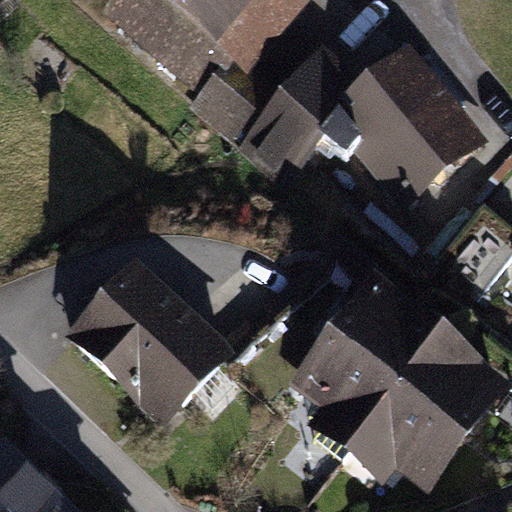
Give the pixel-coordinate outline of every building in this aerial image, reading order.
[(0,0),(0,9),(9,0),(0,0)] [(169,0),(189,17),(158,55),(206,97),(238,60),(290,0),(169,0)] [(195,109),(232,140),(274,90),(238,60),(206,97),(195,109)] [(274,90),(232,140),(287,186),(323,145),(346,166),(361,149),(403,203),(474,145),(409,67),(369,99),(322,60),(288,102),(274,90)] [(503,284),(511,273),(511,215),(475,260),(503,284)] [(227,363),(137,277),(74,342),(165,428),(227,363)] [(346,373),(309,420),(324,432),(315,443),(343,465),(368,434),(437,346),(376,298),(327,359),(346,373)] [(497,395),(437,346),(368,434),(409,467),(430,441),(450,456),(497,395)] [(49,511),(0,464),(0,511),(49,511)]
